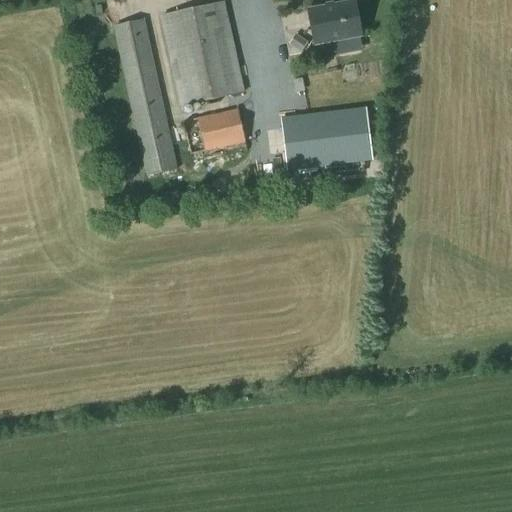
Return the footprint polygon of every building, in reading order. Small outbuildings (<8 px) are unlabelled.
[(353,2),(306,11),(313,45),(359,36),(353,2)] [(222,4),(159,17),(179,107),(241,93),(222,4)] [(142,21),(112,28),(145,178),(175,172),(142,21)] [(300,52),(306,43),(298,38),(297,38),(292,47),(300,52)] [(302,118),(282,120),(288,168),(292,167),(300,166),(308,165),(368,158),(367,154),(367,150),(362,110),(360,110),(358,110),(354,111),(342,112),(302,118)] [(236,111),(181,124),(189,156),(244,143),(236,111)]
